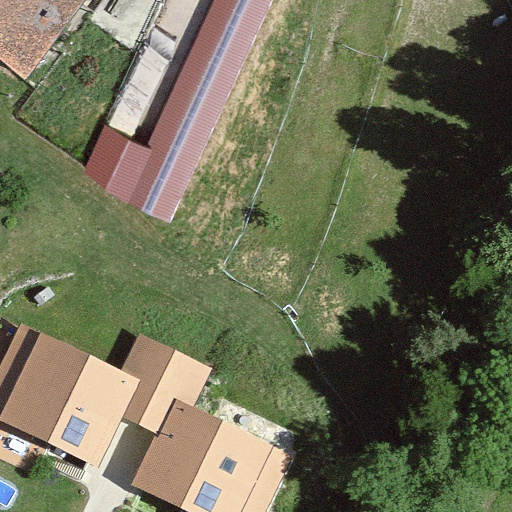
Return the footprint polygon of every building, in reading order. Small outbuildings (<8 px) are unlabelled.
[(0,0),(0,55),(28,76),(84,0),(0,0)] [(269,0),(210,0),(146,137),(105,120),(83,165),(125,192),(170,214),(269,0)] [(120,369),(22,322),(0,366),(0,420),(99,468),(124,417),(142,379),(120,369)] [(138,333),(120,369),(142,379),(124,417),(157,433),(175,397),(193,405),(211,368),(138,333)] [(193,405),(175,397),(157,433),(132,484),(189,511),(263,511),(292,453),(193,405)]
